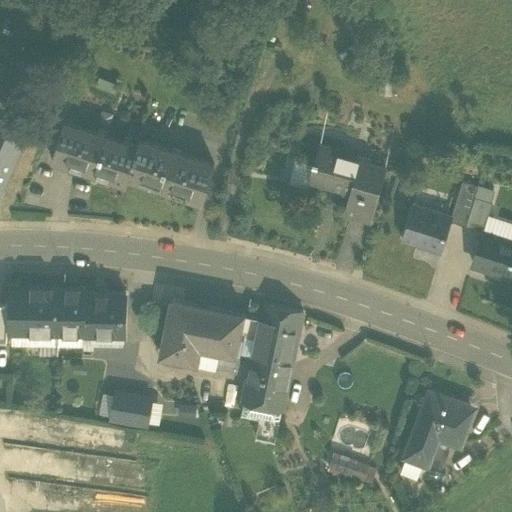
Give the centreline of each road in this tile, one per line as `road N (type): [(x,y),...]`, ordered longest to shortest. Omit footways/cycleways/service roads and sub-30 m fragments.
road 1 (secondary): [(511,359),(271,278),(154,255),(0,244)]
road 2 (track): [(220,267),(252,113)]
